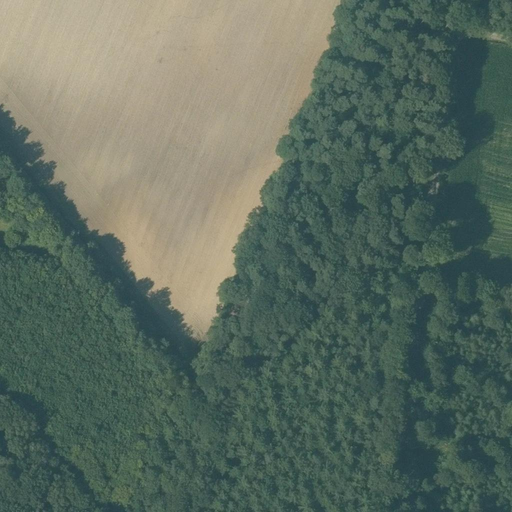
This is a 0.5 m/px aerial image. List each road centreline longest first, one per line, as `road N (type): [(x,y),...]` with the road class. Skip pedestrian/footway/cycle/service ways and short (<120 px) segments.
road 1 (track): [(435,195),(395,511)]
road 2 (track): [(456,30),(435,195)]
